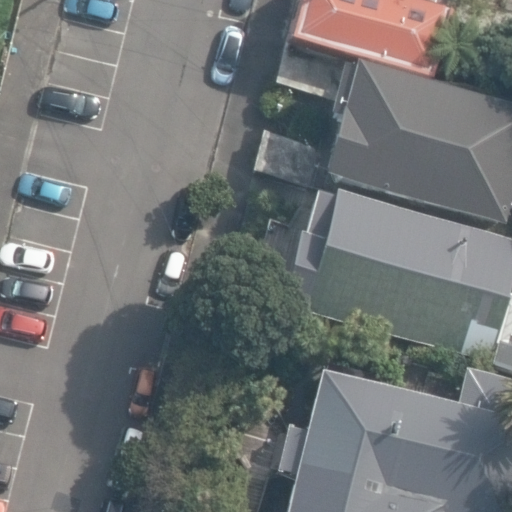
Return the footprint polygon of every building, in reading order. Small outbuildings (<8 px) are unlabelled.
[(302,0),(291,42),(432,84),(450,18),(382,0),(302,0)] [(511,207),(511,111),(353,71),(354,66),(291,46),(277,87),(334,106),(329,125),(337,127),(323,184),(506,230),(511,207)] [(315,188),(325,149),(263,134),(253,173),(315,188)] [(370,335),(486,364),(511,261),(511,244),(328,198),(327,203),(309,199),(299,241),(293,240),(274,311),(344,329),(343,335),(368,342),(370,335)] [(204,373),(282,392),(293,349),(215,329),(204,373)] [(488,365),(511,370),(511,350),(493,346),(488,365)] [(511,424),(491,420),(499,384),(459,375),(452,409),(313,379),(300,437),(281,433),(271,476),(288,480),(281,511),(503,511),(511,477),(511,424)]
